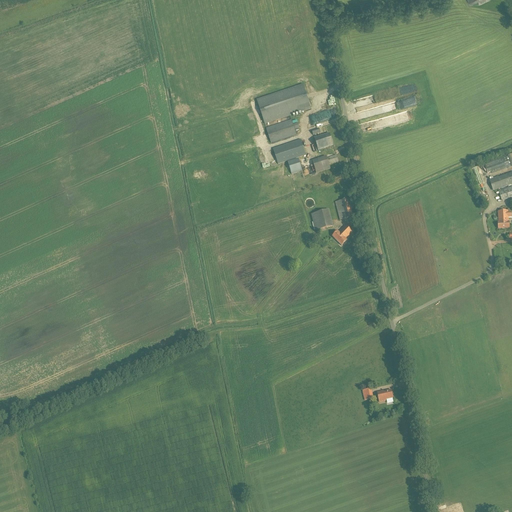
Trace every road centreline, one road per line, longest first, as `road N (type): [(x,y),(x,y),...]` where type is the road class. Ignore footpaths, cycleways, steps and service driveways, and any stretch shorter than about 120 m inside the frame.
road 1 (unclassified): [(433,511),(322,0)]
road 2 (unknown): [(392,322),(489,274),(486,216),(511,199)]
